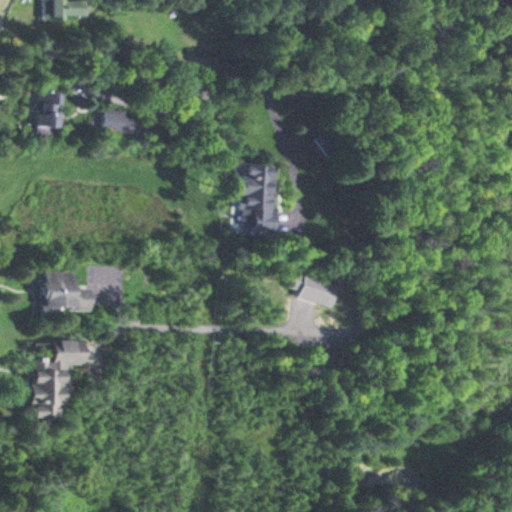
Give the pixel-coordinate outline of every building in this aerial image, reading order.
[(81,0),(36,0),(36,18),(82,18),(81,0)] [(32,135),(55,136),(58,92),(34,91),(32,135)] [(235,229),(270,229),(272,164),(236,164),(235,229)] [(71,271),(39,271),(38,310),(87,311),(88,289),(71,288),(71,271)] [(327,308),(334,284),(299,274),(298,280),(292,278),(289,286),(295,288),(292,298),(327,308)] [(65,363),(82,363),(82,339),(49,339),(49,359),(27,359),(27,422),(57,422),(57,405),(65,405),(65,363)]
